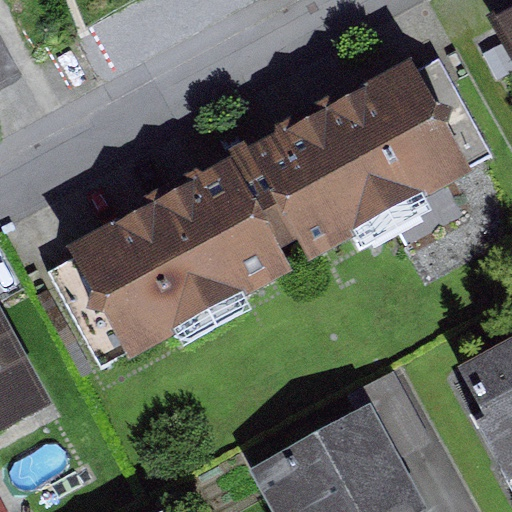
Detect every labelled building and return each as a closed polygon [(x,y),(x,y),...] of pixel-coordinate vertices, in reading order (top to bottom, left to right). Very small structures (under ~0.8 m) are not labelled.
[(511,21),(497,29),(511,56),(511,21)] [(296,275),(465,183),(405,73),(236,165),(296,275)] [(127,367),(296,275),(236,165),(67,257),(127,367)] [(5,284),(0,286),(0,430),(65,396),(5,284)] [(511,356),(468,379),(511,461),(511,356)] [(267,480),(283,511),(408,511),(366,429),(267,480)]
